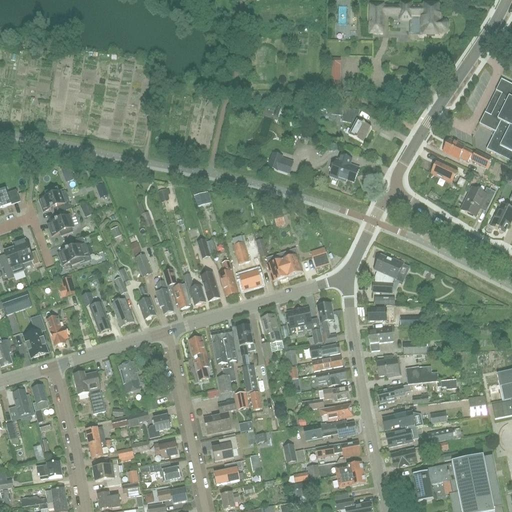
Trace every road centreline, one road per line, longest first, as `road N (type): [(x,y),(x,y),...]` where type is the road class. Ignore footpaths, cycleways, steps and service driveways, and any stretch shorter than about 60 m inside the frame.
road 1 (residential): [(387,511),(346,277)]
road 2 (tertiary): [(392,191),(419,133),(506,0)]
road 3 (residential): [(168,331),(346,277)]
road 4 (residential): [(168,331),(206,511)]
road 5 (residential): [(83,511),(51,366)]
road 6 (tertiary): [(511,260),(392,191)]
road 7 (residential): [(51,366),(168,331)]
